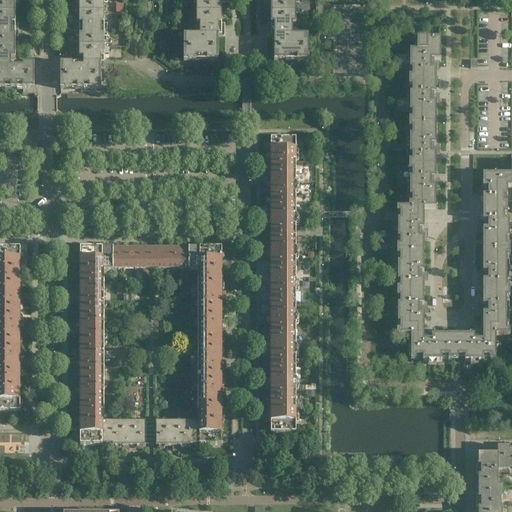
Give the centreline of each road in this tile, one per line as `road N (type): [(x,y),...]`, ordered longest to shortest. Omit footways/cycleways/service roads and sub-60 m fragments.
road 1 (residential): [(247,456),(243,211)]
road 2 (residential): [(50,455),(50,210)]
road 3 (residential): [(50,210),(49,0)]
road 4 (residential): [(464,229),(464,77),(511,76)]
road 5 (residential): [(50,210),(243,211)]
road 6 (residential): [(464,229),(437,263),(438,311),(468,310),(468,242)]
